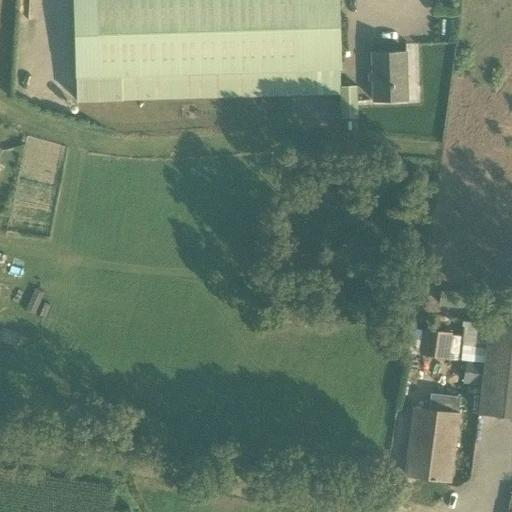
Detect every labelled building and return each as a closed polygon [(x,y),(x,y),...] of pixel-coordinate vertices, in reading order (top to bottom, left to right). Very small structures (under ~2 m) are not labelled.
[(73,0),(76,101),(308,94),(340,93),(340,69),(337,0),(73,0)] [(373,102),(408,101),(407,53),(372,54),(373,102)] [(356,115),(356,85),(341,85),(341,115),(356,115)] [(464,362),(462,385),(481,387),(477,415),(511,419),(511,327),(464,322),(459,361),(464,362)] [(409,330),(405,355),(457,363),(460,337),(422,331),(409,330)] [(429,410),(414,408),(405,477),(448,483),(460,398),(431,394),(429,410)]
